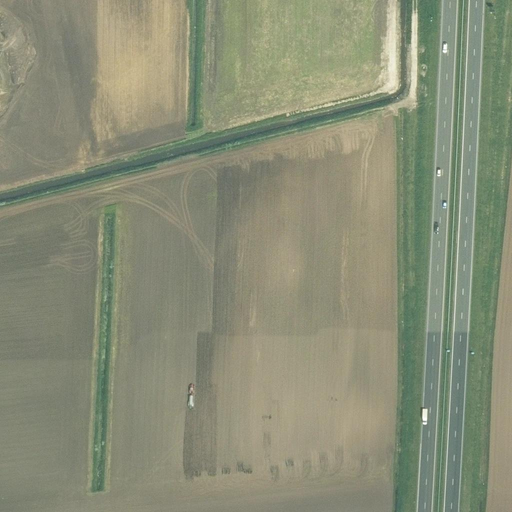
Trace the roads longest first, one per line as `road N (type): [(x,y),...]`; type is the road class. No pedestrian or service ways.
road 1 (trunk): [(449,0),(423,511)]
road 2 (trunk): [(450,511),(476,0)]
